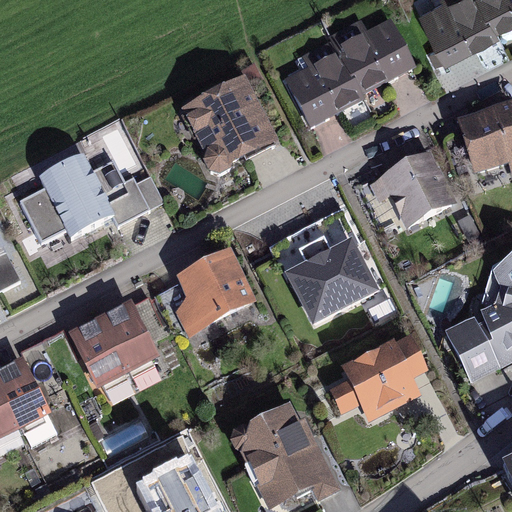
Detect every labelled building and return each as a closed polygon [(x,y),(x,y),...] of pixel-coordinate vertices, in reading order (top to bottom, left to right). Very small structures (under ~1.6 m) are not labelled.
[(511,0),(440,0),(443,6),(419,18),(445,69),(501,41),(498,36),(511,28),(511,0)] [(285,87),(311,138),(365,110),(363,106),(418,78),(391,25),(369,36),(362,25),(329,42),(332,47),(302,62),(309,75),(285,87)] [(246,85),(182,119),(205,164),(204,171),(209,182),(220,186),(232,180),(232,177),(280,152),(246,85)] [(511,113),(457,130),(473,184),(510,173),(511,179),(511,113)] [(432,162),(373,192),(380,207),(391,202),(407,236),(459,210),(441,174),(438,175),(432,162)] [(85,165),(42,187),(47,197),(22,210),(43,250),(67,237),(72,246),(114,224),(119,233),(165,210),(151,182),(138,189),(135,183),(126,188),(115,166),(92,178),(85,165)] [(345,215),(270,254),(313,338),(380,303),(353,251),(361,247),(345,215)] [(0,243),(0,298),(23,286),(0,243)] [(190,344),(256,310),(232,263),(179,291),(187,306),(176,318),(190,344)] [(475,323),(446,338),(471,389),(511,367),(511,270),(494,279),(501,294),(496,309),(481,318),(485,330),(480,333),(475,323)] [(132,314),(101,330),(130,383),(132,382),(140,397),(162,386),(154,371),(160,368),(132,314)] [(127,385),(130,383),(101,330),(70,346),(97,399),(105,395),(113,410),(134,399),(127,385)] [(359,411),(369,430),(421,402),(412,387),(430,377),(412,343),(341,380),(347,391),(330,400),(341,421),(359,411)] [(24,370),(0,381),(0,396),(23,440),(26,438),(34,453),(58,440),(51,425),(52,424),(24,370)] [(19,441),(23,440),(0,396),(0,457),(22,446),(19,441)] [(291,416),(252,439),(244,436),(235,441),(231,452),(236,462),(242,465),(266,511),(283,511),(312,497),(319,508),(342,496),(306,431),(300,434),(291,416)] [(511,485),(503,490),(511,509),(511,485)] [(207,511),(198,498),(175,511),(207,511)]
